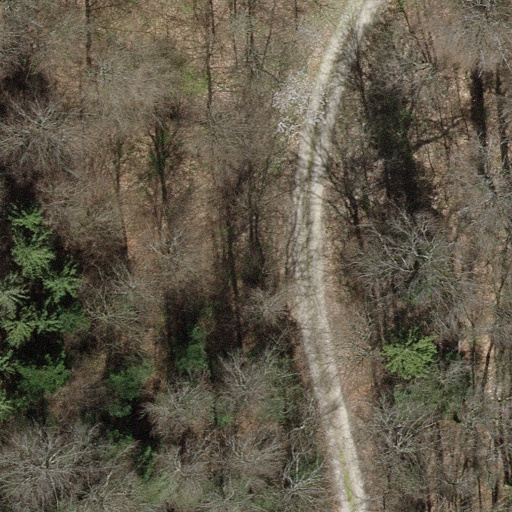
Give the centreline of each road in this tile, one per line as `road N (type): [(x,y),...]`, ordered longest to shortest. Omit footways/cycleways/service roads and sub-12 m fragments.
road 1 (track): [(371,0),(314,106),(302,216),(357,511)]
road 2 (track): [(0,120),(314,106)]
